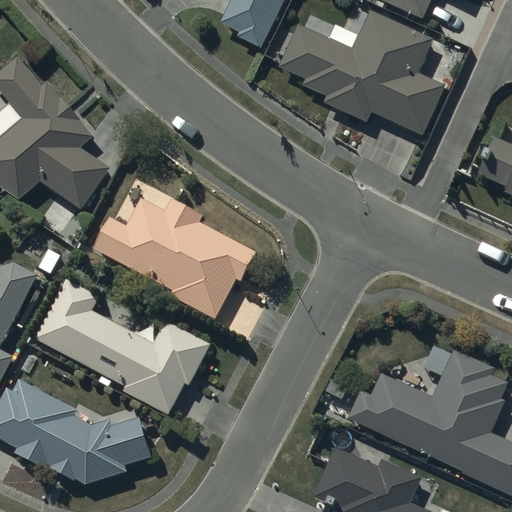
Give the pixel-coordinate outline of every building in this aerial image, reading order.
[(286,0),(235,0),(222,29),(241,38),(239,43),(262,54),(286,4),(285,3),(286,0)] [(381,0),(379,5),(423,26),(435,0),(453,0),(467,7),(469,0),(381,0)] [(337,31),(331,44),(300,31),(281,74),(307,85),(304,91),(327,102),(324,109),(367,129),(372,119),(423,142),(446,92),(419,79),(435,45),(371,17),(360,41),(337,31)] [(43,95),(18,64),(0,79),(0,95),(25,125),(0,145),(0,192),(20,207),(42,189),(82,216),(110,174),(82,155),(95,143),(50,89),(43,95)] [(511,151),(498,145),(479,183),(511,198),(506,208),(511,210),(511,151)] [(242,286),(257,258),(200,228),(203,222),(174,207),(168,219),(142,206),(128,233),(111,224),(95,254),(175,297),(173,300),(217,324),(238,284),(242,286)] [(0,354),(38,282),(15,270),(1,274),(0,275),(0,392),(16,362),(0,354)] [(190,392),(210,351),(167,327),(155,350),(94,317),(100,304),(68,286),(36,344),(127,393),(125,396),(171,421),(186,391),(190,392)] [(373,401),(363,396),(351,424),(465,476),(463,479),(511,501),(511,447),(491,438),(505,407),(502,406),(510,389),(493,381),(495,376),(455,358),(434,403),(383,380),(373,401)] [(152,463),(140,424),(114,431),(113,426),(93,432),(74,422),(78,415),(20,386),(13,398),(7,395),(0,408),(0,444),(19,454),(16,461),(47,475),(49,472),(52,473),(50,476),(76,487),(77,486),(87,490),(128,478),(125,471),(152,463)] [(380,474),(337,455),(315,502),(336,511),(418,511),(412,509),(423,484),(383,466),(380,474)]
